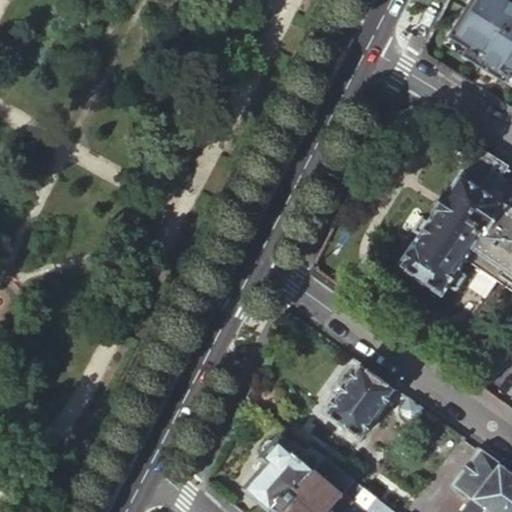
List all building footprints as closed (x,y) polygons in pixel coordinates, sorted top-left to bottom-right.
[(511,0),(469,0),(446,37),(465,49),(460,56),(504,83),(508,76),(511,78),(511,0)] [(465,49),(446,37),(441,44),(460,56),(465,49)] [(494,188),(508,166),(479,148),(462,175),(459,174),(447,192),(444,191),(429,213),(432,215),(413,244),(412,243),(396,267),(440,297),(447,287),(457,272),(463,262),(483,233),(502,204),(503,203),(490,194),(494,188)] [(490,194),(503,203),(507,197),(494,188),(490,194)] [(511,210),(502,204),(483,233),(503,247),(511,243),(511,210)] [(483,233),(463,262),(511,294),(511,292),(511,243),(503,247),(483,233)] [(457,272),(447,287),(454,292),(456,291),(465,278),(465,277),(464,276),(457,272)] [(394,388),(359,363),(322,412),(358,438),(394,388)] [(423,409),(405,396),(397,407),(399,414),(408,421),(416,419),(423,409)] [(308,447),(305,450),(291,439),(286,445),(277,437),(274,440),(272,439),(265,439),(259,445),(259,453),(261,455),(259,457),(265,462),(244,488),(264,506),(267,508),(268,507),(290,483),(295,488),(323,458),(308,447)] [(498,463),(479,449),(451,484),(470,498),(498,463)] [(353,482),(323,458),(295,488),(290,483),(268,507),(271,510),(272,509),(276,511),(325,511),(328,509),(331,511),(341,511),(349,503),(341,495),(353,482)] [(470,498),(459,511),(478,511),(483,507),(489,511),(501,511),(511,497),(511,472),(498,463),(470,498)] [(331,511),(328,509),(325,511),(360,511),(362,511),(373,498),(362,488),(349,503),(341,511),(331,511)] [(511,511),(511,497),(501,511),(511,511)] [(360,511),(391,511),(384,506),(373,498),(362,511),(360,511)]
